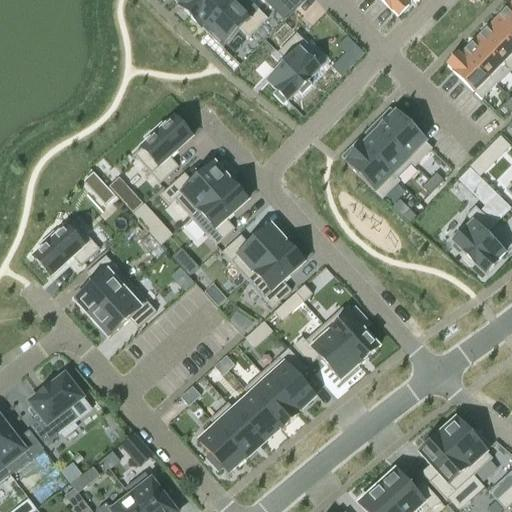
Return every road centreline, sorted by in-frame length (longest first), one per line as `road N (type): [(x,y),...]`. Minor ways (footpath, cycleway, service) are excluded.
road 1 (residential): [(263,184),(433,376)]
road 2 (residential): [(438,0),(263,184)]
road 3 (residential): [(66,333),(228,511)]
road 4 (residential): [(270,511),(433,376)]
